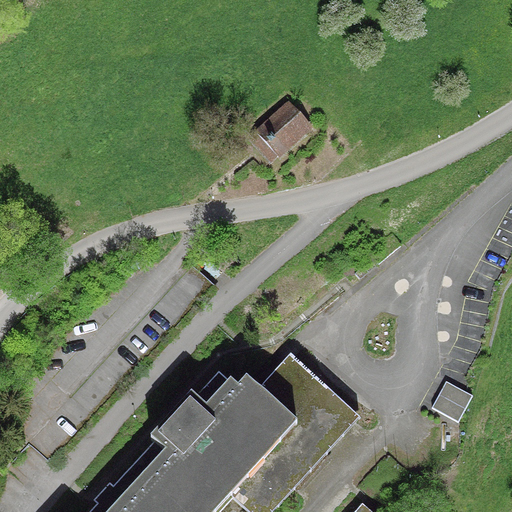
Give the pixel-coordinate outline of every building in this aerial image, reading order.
[(307,128),(286,104),(253,133),(274,158),(307,128)] [(399,246),(389,235),(366,254),(376,265),(399,246)] [(152,445),(114,485),(111,488),(137,511),(220,511),(233,498),(246,510),(247,511),(269,511),(291,489),(353,422),(288,362),(258,394),(245,382),(236,392),(217,374),(192,400),(189,398),(149,442),(152,445)] [(137,511),(111,488),(91,510),(89,511),(137,511)] [(366,511),(359,506),(353,511),(244,511),(246,510),(233,498),(220,511),(366,511)]
